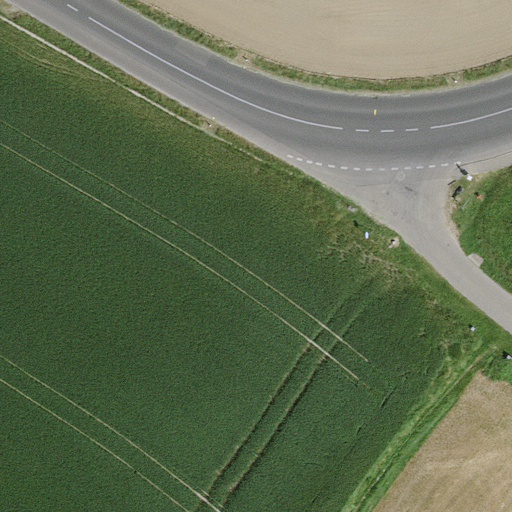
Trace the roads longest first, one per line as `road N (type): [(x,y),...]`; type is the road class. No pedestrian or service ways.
road 1 (tertiary): [(59,0),(248,103),(316,125),(373,131)]
road 2 (track): [(371,511),(509,310)]
road 3 (unclassified): [(373,131),(396,189),(430,238),(511,312)]
road 4 (tertiary): [(373,131),(423,129),(511,108)]
